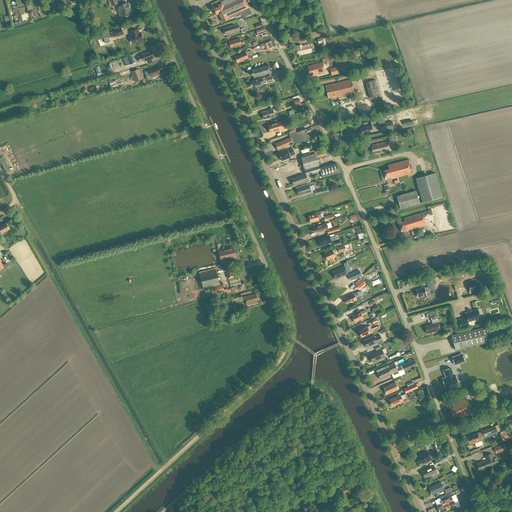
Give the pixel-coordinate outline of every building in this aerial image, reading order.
[(226,0),(221,2),(222,4),(213,8),(216,15),(218,14),(222,22),(229,19),(235,17),(236,18),(242,15),(243,18),(251,14),(248,7),(245,0),(226,0)] [(118,6),(122,18),(129,16),(127,11),(130,10),(128,3),(118,6)] [(231,26),(223,29),(225,35),(233,33),(233,32),(240,30),(238,25),(231,27),(231,26)] [(124,35),(122,28),(114,30),(116,37),(124,35)] [(267,36),(265,29),(257,32),(258,36),(261,35),(262,37),(267,36)] [(138,34),(137,30),(130,32),(132,36),(130,36),(133,44),(143,41),(141,33),(138,34)] [(322,47),(326,46),(324,38),(317,40),(318,43),(321,43),(322,47)] [(229,42),(230,48),(241,45),(241,44),(244,44),(243,41),(240,42),(239,39),(229,42)] [(299,55),(315,52),(313,44),(302,46),(301,45),(297,46),(297,49),(296,49),(297,54),(299,53),(299,55)] [(151,52),(142,55),(142,56),(138,57),(139,60),(139,61),(140,62),(144,61),(144,62),(153,59),(151,52)] [(237,63),(248,58),(251,56),(249,52),(246,53),(245,52),(235,57),(237,63)] [(123,58),(126,66),(137,62),(135,54),(123,58)] [(312,66),(308,67),(310,76),(316,74),(317,75),(325,73),(322,63),(330,61),(329,57),(321,59),(322,62),(312,65),(312,66)] [(274,64),(271,65),(272,68),(270,68),(269,65),(252,70),(253,73),(251,74),(251,76),(253,75),(254,78),(271,73),(270,70),(272,69),(272,70),(276,69),(274,64)] [(160,74),(158,67),(149,70),(144,72),(146,76),(147,80),(152,78),(152,77),(160,74)] [(143,79),(140,69),(131,72),(135,82),(143,79)] [(262,79),(262,78),(255,80),(255,81),(249,82),(251,87),(256,86),(257,86),(264,84),(263,84),(266,83),(273,81),(272,77),(265,79),(265,78),(262,79)] [(351,80),(332,84),(325,86),(328,98),(334,97),(334,98),(339,97),(348,95),(349,98),(355,97),(354,94),(351,80)] [(366,83),(370,98),(380,95),(376,80),(366,83)] [(262,113),(264,119),(275,116),(273,109),(262,113)] [(387,130),(394,128),(392,121),(385,123),(384,120),(378,122),(381,132),(387,130)] [(273,124),(267,125),(270,132),(273,131),(273,132),(284,129),(283,126),(287,125),(286,121),(273,124)] [(361,132),(372,130),(370,121),(359,124),(361,132)] [(290,138),(275,144),(278,150),(293,144),(299,142),(300,143),(309,139),(305,129),(296,133),(296,132),(289,134),(290,138)] [(374,154),(390,150),(388,142),(372,146),(372,148),(371,148),(372,152),(373,152),(374,154)] [(287,150),(287,149),(279,153),(282,161),(290,157),(295,155),(292,149),(287,150)] [(327,156),(332,155),(331,149),(301,158),(305,174),(299,176),(299,177),(291,179),(294,186),(301,184),(301,185),(306,183),(305,182),(308,181),(306,176),(315,173),(317,177),(321,176),(322,178),(339,173),(336,163),(319,168),(319,166),(317,158),(327,155),(327,156)] [(408,177),(412,176),(408,160),(388,165),(389,169),(383,171),(386,180),(391,178),(391,179),(407,175),(408,177)] [(422,202),(442,197),(435,173),(416,179),(422,202)] [(314,185),(314,183),(296,188),(298,196),(311,192),(309,187),(314,185)] [(416,191),(397,196),(400,209),(420,204),(416,191)] [(315,199),(302,202),(304,210),(317,207),(315,199)] [(414,229),(426,226),(422,213),(403,218),(404,222),(399,223),(401,232),(407,230),(407,231),(414,229)] [(317,215),(317,214),(309,216),(310,222),(319,220),(318,220),(321,219),(320,214),(317,215)] [(3,233),(9,229),(6,223),(3,225),(3,224),(0,225),(0,235),(3,234),(3,233)] [(324,230),(328,229),(326,224),(323,225),(317,226),(317,227),(313,228),(314,233),(320,231),(320,232),(324,231),(324,230)] [(365,237),(361,226),(355,228),(360,239),(365,237)] [(327,243),(331,241),(330,237),(326,238),(325,237),(318,239),(320,246),(327,244),(327,243)] [(219,251),(219,252),(221,261),(236,258),(233,247),(219,251)] [(335,257),(332,250),(324,254),(327,260),(335,257)] [(406,261),(403,262),(405,270),(419,267),(418,258),(411,260),(412,261),(406,262),(406,261)] [(348,274),(344,267),(332,272),(335,279),(348,274)] [(213,298),(228,294),(227,289),(224,290),(222,282),(219,283),(216,269),(199,273),(204,290),(210,288),(213,298)] [(230,279),(232,286),(242,284),(240,277),(230,279)] [(429,291),(435,289),(432,277),(426,279),(429,291)] [(470,294),(484,290),(480,278),(466,282),(470,294)] [(362,280),(356,285),(361,290),(366,285),(362,280)] [(418,297),(426,295),(424,287),(421,288),(421,289),(416,290),(418,297)] [(352,302),(355,301),(357,304),(362,302),(360,297),(359,297),(357,292),(354,294),(348,296),(348,297),(344,299),(345,300),(344,301),(345,302),(346,302),(346,304),(351,301),(352,302)] [(257,303),(256,300),(258,300),(257,295),(255,296),(255,294),(244,297),(247,306),(257,303)] [(241,295),(233,297),(235,303),(243,301),(241,295)] [(497,297),(497,295),(490,297),(492,304),(498,303),(499,305),(502,304),(500,296),(497,297)] [(354,322),(363,319),(362,316),(367,314),(365,310),(352,316),(354,322)] [(478,310),(465,314),(466,317),(456,320),(459,328),(463,327),(467,326),(468,326),(468,327),(482,323),(482,324),(486,323),(484,318),(481,319),(480,318),(478,310)] [(433,333),(440,331),(438,323),(425,326),(427,334),(432,332),(433,333)] [(363,328),(358,331),(361,338),(370,334),(370,333),(378,330),(377,327),(371,329),(370,326),(367,327),(366,327),(363,328)] [(489,342),(486,327),(452,336),(455,351),(489,342)] [(367,348),(378,343),(379,345),(384,343),(380,335),(375,338),(375,336),(374,337),(374,336),(363,341),(367,348)] [(380,346),(375,349),(376,352),(369,355),(372,363),(385,357),(382,350),(380,346)] [(461,355),(452,358),(454,365),(464,362),(461,355)] [(394,379),(400,376),(405,374),(404,372),(417,366),(414,360),(401,366),(403,369),(392,374),(394,379)] [(397,369),(394,363),(376,371),(380,379),(391,374),(390,372),(397,369)] [(445,378),(441,379),(444,387),(457,383),(454,375),(452,375),(450,368),(443,371),(445,378)] [(387,395),(398,390),(395,382),(384,388),(387,395)] [(404,389),(406,394),(418,388),(416,384),(404,389)] [(400,396),(400,395),(389,400),(392,406),(403,402),(402,400),(406,398),(404,394),(400,396)] [(465,416),(471,414),(466,399),(452,405),(453,407),(450,409),(453,418),(458,416),(459,417),(464,415),(465,416)] [(487,404),(486,402),(481,404),(482,406),(481,407),(483,412),(491,409),(488,404),(487,404)] [(482,431),(484,437),(496,432),(494,426),(482,431)] [(475,443),(480,441),(479,439),(484,437),(482,431),(477,433),(466,437),(469,444),(474,442),(475,443)] [(505,443),(496,446),(498,453),(507,449),(505,443)] [(428,453),(427,452),(419,455),(419,456),(415,458),(418,464),(422,463),(422,464),(431,460),(430,458),(434,457),(432,451),(428,453)] [(481,471),(491,467),(490,465),(495,463),(494,459),(491,454),(485,456),(486,460),(476,464),(478,470),(480,469),(481,471)] [(449,459),(448,456),(446,457),(446,456),(434,461),(436,465),(443,462),(449,459)] [(424,478),(437,472),(434,466),(421,471),(424,478)] [(432,495),(444,489),(441,482),(429,488),(432,495)] [(351,490),(352,489),(349,483),(343,486),(343,487),(339,489),(342,496),(352,491),(351,490)] [(455,494),(451,496),(441,501),(442,504),(437,506),(439,511),(443,511),(456,506),(456,507),(460,506),(455,494)]
